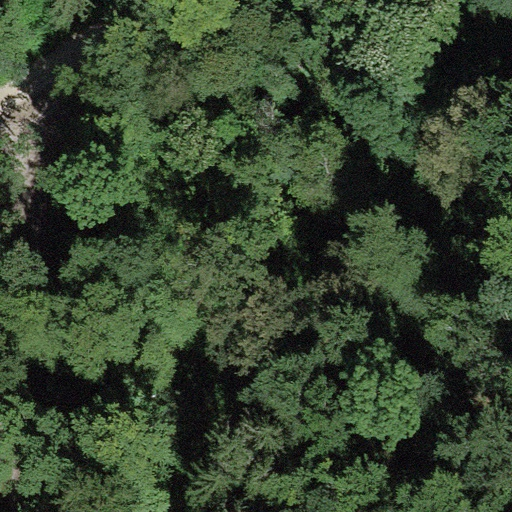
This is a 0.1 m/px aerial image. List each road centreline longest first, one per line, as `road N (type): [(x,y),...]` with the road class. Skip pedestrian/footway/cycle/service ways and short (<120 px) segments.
road 1 (track): [(26,92),(51,213),(21,511)]
road 2 (track): [(0,109),(175,0)]
